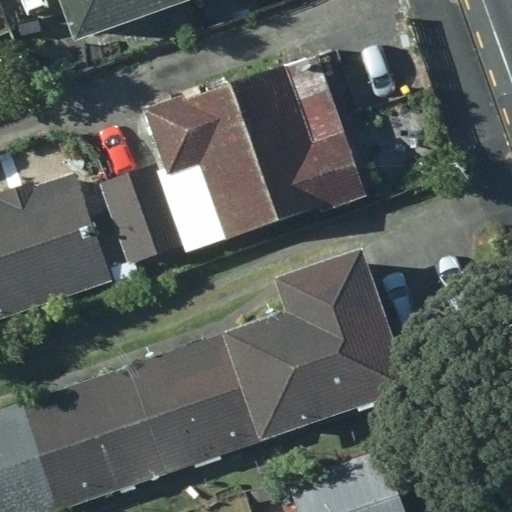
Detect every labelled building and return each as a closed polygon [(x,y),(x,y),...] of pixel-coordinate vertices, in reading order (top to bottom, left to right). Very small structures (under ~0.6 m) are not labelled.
[(41,0),(56,45),(175,6),(172,0),(41,0)] [(311,217),(357,202),(307,60),(198,98),(195,89),(148,104),(150,110),(135,115),(157,180),(188,169),(214,245),(309,213),(311,217)] [(147,170),(92,188),(121,271),(175,251),(147,170)] [(0,317),(97,284),(60,180),(25,192),(23,185),(0,192),(0,317)] [(277,324),(226,341),(259,440),(393,396),(349,267),(267,293),(277,324)] [(226,341),(110,380),(143,479),(259,440),(226,341)] [(0,460),(17,511),(42,511),(143,479),(110,380),(0,417),(0,460)] [(395,511),(376,454),(280,486),(288,511),(395,511)] [(0,511),(17,511),(0,460),(0,511)]
